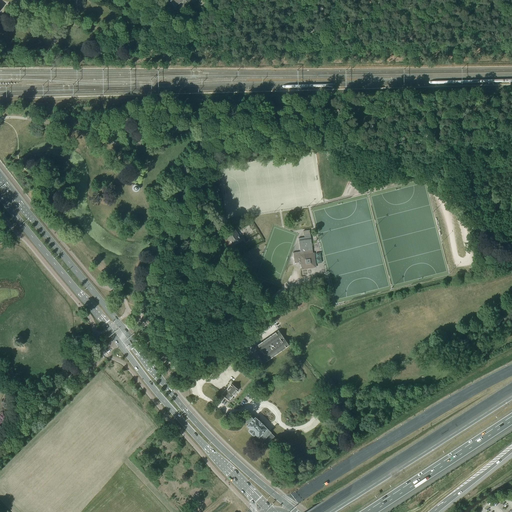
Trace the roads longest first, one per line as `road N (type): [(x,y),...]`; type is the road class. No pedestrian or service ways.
road 1 (primary): [(0,195),(157,394),(267,511)]
road 2 (motorway): [(511,367),(288,506)]
road 3 (primary): [(288,506),(190,416),(125,332)]
road 4 (motorway): [(511,396),(327,511)]
road 5 (primary): [(125,332),(0,176)]
road 6 (motorway): [(369,511),(511,418)]
